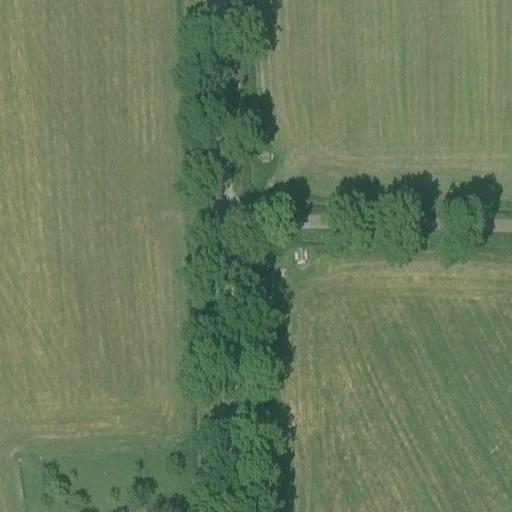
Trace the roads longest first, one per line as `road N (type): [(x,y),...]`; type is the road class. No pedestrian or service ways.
road 1 (unclassified): [(233,511),(209,0)]
road 2 (track): [(218,219),(511,226)]
